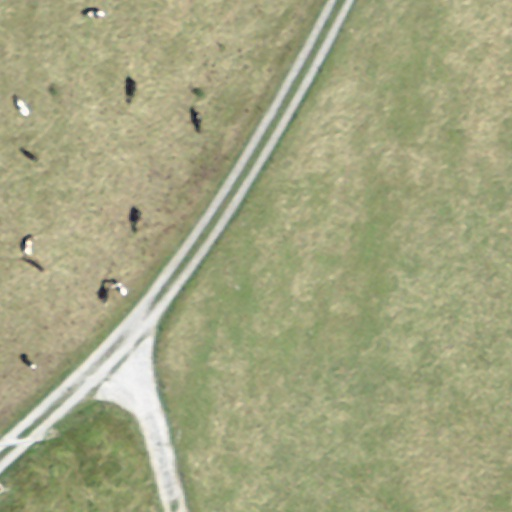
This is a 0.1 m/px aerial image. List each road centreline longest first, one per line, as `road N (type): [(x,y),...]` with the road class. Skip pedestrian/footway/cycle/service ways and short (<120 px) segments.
road 1 (track): [(339,0),(246,180),(118,346),(0,442)]
road 2 (track): [(118,346),(180,511)]
